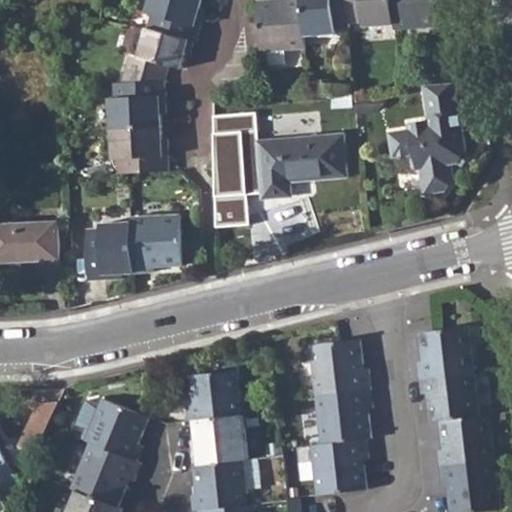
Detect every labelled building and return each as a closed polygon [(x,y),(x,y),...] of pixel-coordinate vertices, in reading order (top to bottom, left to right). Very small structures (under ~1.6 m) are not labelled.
[(195,42),(197,43),(202,23),(205,11),(201,10),(203,0),(151,0),(148,14),(154,16),(150,29),(195,42)] [(285,0),(257,2),(261,52),(307,49),(306,36),(302,0),(285,0)] [(302,0),(306,36),(336,34),(336,29),(350,28),(350,22),(348,0),(302,0)] [(366,27),(396,25),(394,0),(348,0),(350,22),(365,21),(366,27)] [(394,0),(396,25),(396,30),(441,27),(439,0),(394,0)] [(131,55),(123,81),(164,79),(169,65),(181,68),(185,56),(190,58),(195,42),(150,29),(148,29),(141,58),(131,55)] [(110,97),(112,128),(163,125),(162,113),(167,113),(164,79),(123,81),(116,81),(116,96),(110,97)] [(456,83),(426,85),(428,120),(408,121),(409,129),(389,130),(390,153),(410,151),(411,168),(416,167),(418,192),(438,191),(447,180),(446,165),(454,165),(461,153),(456,83)] [(213,100),(214,139),(238,138),(238,130),(241,129),(240,98),(213,100)] [(119,158),(120,173),(128,172),(170,171),(168,140),(164,140),(163,125),(112,128),(113,158),(119,158)] [(260,140),(263,198),(290,197),(289,181),(346,177),(344,135),(260,140)] [(461,153),(454,165),(458,167),(465,156),(461,153)] [(0,209),(0,223),(57,221),(57,206),(0,209)] [(131,222),(134,272),(154,271),(154,266),(183,265),(180,214),(131,217),(131,222)] [(0,260),(60,257),(57,221),(0,223),(0,260)] [(134,272),(131,222),(100,224),(100,231),(86,231),(89,279),(121,278),(121,273),(134,272)] [(416,372),(417,389),(474,383),(470,338),(418,344),(421,372),(416,372)] [(312,348),(317,397),(373,391),(370,372),(365,373),(362,343),(312,348)] [(187,406),(188,421),(194,420),(245,415),(241,371),(189,377),(192,406),(187,406)] [(424,403),(427,434),(438,433),(478,429),(474,383),(417,389),(419,404),(424,403)] [(317,397),(322,448),(368,443),(371,443),(368,413),(375,412),(373,391),(317,397)] [(93,441),(139,461),(146,446),(140,443),(152,417),(107,398),(89,438),(93,441)] [(35,449),(48,455),(61,426),(70,403),(53,403),(35,449)] [(191,439),(193,466),(245,459),(250,459),(245,415),(194,420),(195,438),(191,439)] [(436,461),(437,477),(493,472),(488,428),(478,429),(438,433),(440,461),(436,461)] [(0,441),(0,493),(25,483),(8,460),(0,441)] [(139,461),(93,441),(73,486),(78,488),(119,507),(131,479),(136,481),(144,463),(139,461)] [(315,449),(319,496),(368,491),(364,463),(370,463),(368,443),(322,448),(315,449)] [(191,494),(193,510),(198,510),(249,504),(245,459),(193,466),(196,493),(191,494)] [(445,497),(446,511),(497,511),(493,472),(437,477),(439,497),(445,497)] [(123,511),(125,509),(119,507),(78,488),(67,511),(123,511)] [(253,511),(253,503),(249,504),(198,510),(198,511),(253,511)]
